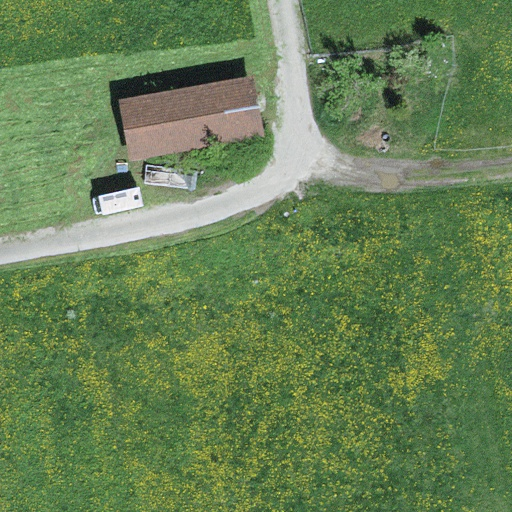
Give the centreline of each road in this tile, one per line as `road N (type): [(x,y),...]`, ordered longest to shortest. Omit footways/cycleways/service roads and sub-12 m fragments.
road 1 (residential): [(277,0),(303,148),(255,200),(0,248)]
road 2 (track): [(303,148),(386,179),(511,158)]
